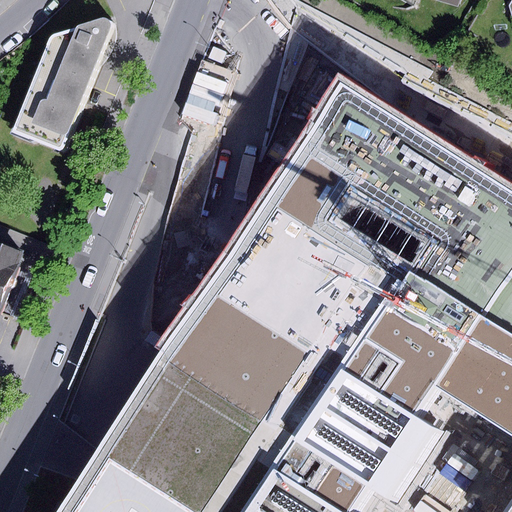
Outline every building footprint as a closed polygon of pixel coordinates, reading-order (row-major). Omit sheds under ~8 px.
[(96,66),(111,28),(111,26),(111,24),(110,22),(108,20),(106,19),(103,19),(57,33),(51,36),(48,39),(11,132),(58,151),(59,151),(60,151),(62,150),(96,66)] [(111,28),(96,66),(106,59),(109,55),(113,48),(115,42),(116,37),(116,30),(115,27),(113,24),(110,22),(111,24),(111,26),(111,28)] [(0,239),(0,314),(27,251),(0,239)] [(28,272),(9,316),(21,321),(40,277),(28,272)] [(469,385),(388,511),(420,511),(439,484),(454,494),(503,417),(503,424),(511,409),(511,338),(511,339),(496,339),(497,361),(481,385),(469,385)] [(344,511),(305,487),(328,450),(164,346),(87,466),(57,511),(344,511)]
